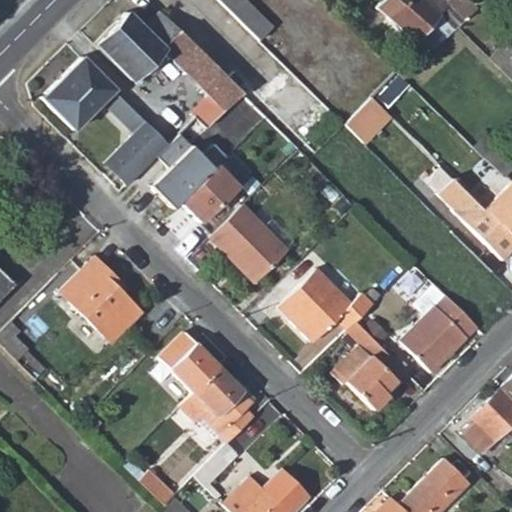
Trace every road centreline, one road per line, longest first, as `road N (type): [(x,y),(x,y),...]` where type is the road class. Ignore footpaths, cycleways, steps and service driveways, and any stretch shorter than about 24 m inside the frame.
road 1 (residential): [(0,104),(371,471)]
road 2 (residential): [(371,471),(511,331)]
